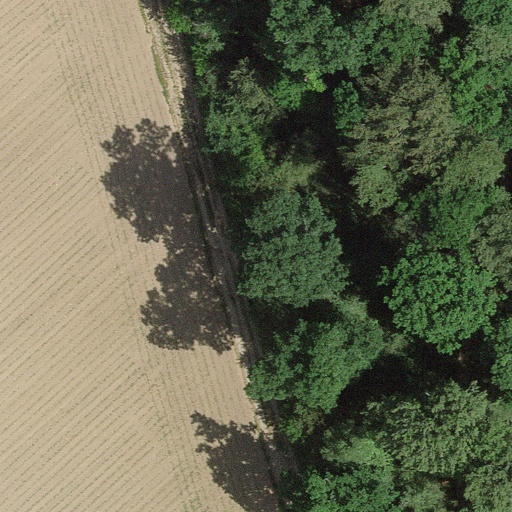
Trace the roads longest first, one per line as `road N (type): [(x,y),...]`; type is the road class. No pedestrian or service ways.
road 1 (track): [(149,0),(313,511)]
road 2 (track): [(477,511),(463,373),(511,89)]
